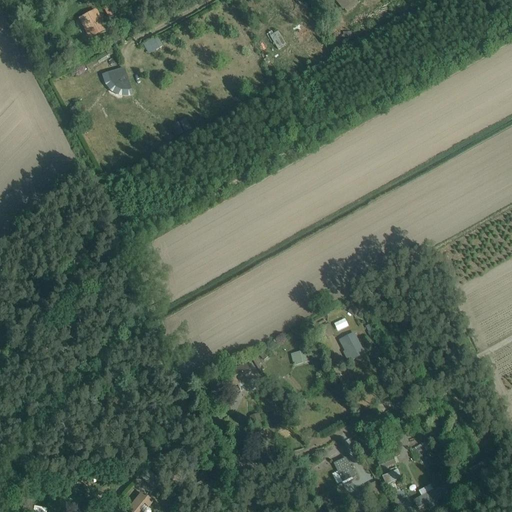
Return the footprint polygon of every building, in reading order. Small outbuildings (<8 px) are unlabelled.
[(116,0),(103,7),(108,18),(125,10),(120,2),(123,0),(116,0)] [(335,1),(344,11),(345,10),(348,14),(360,5),(356,1),(357,0),(336,0),(335,1)] [(78,19),(89,40),(107,31),(96,10),(78,19)] [(272,32),(269,34),(267,35),(273,46),(275,45),(278,51),(287,47),(279,32),(274,35),(272,32)] [(149,56),(162,48),(156,38),(143,46),(149,56)] [(114,50),(86,67),(88,71),(116,54),(114,50)] [(124,69),(107,74),(110,83),(114,89),(111,93),(119,97),(132,96),(124,69)] [(185,119),(179,123),(185,133),(191,130),(185,119)] [(177,124),(173,126),(178,137),(183,134),(177,124)] [(58,214),(46,226),(57,238),(69,225),(58,214)] [(352,307),(348,313),(355,317),(359,311),(352,307)] [(345,319),(334,324),(338,331),(348,326),(345,319)] [(321,334),(318,335),(321,339),(327,336),(329,339),(335,336),(329,325),(319,330),(321,334)] [(344,353),(348,363),(365,355),(354,333),(340,341),(345,352),(344,353)] [(78,353),(76,342),(52,346),(54,357),(78,353)] [(305,345),(299,347),(300,353),(291,355),(294,367),(310,363),(308,351),(307,351),(305,345)] [(260,357),(264,362),(269,357),(266,352),(260,357)] [(257,357),(252,360),(262,375),(264,374),(262,371),(264,370),(257,357)] [(318,357),(311,359),(313,368),(320,366),(318,357)] [(244,387),(245,387),(244,384),(252,381),(246,365),(219,376),(225,391),(237,386),(238,389),(240,388),(244,386),(244,387)] [(259,414),(250,417),(253,426),(262,423),(259,414)] [(416,450),(415,451),(417,455),(413,457),(415,461),(422,457),(421,455),(430,451),(427,445),(426,446),(425,444),(415,449),(416,450)] [(379,463),(382,471),(396,465),(393,457),(379,463)] [(490,459),(468,471),(475,483),(497,471),(490,459)] [(352,479),(355,478),(346,460),(335,465),(339,472),(344,483),(345,485),(353,481),(352,479)] [(169,474),(162,467),(161,468),(154,462),(151,466),(157,472),(158,472),(164,479),(169,474)] [(240,466),(225,474),(228,481),(244,472),(240,466)] [(157,479),(148,470),(147,471),(141,477),(154,490),(161,484),(162,482),(158,478),(157,479)] [(392,487),(391,484),(402,480),(398,471),(384,477),(385,479),(379,482),(369,487),(378,508),(388,503),(390,511),(412,511),(407,496),(405,497),(403,492),(401,493),(400,491),(398,491),(396,485),(392,487)] [(343,484),(344,483),(339,472),(333,476),(338,486),(343,483),(343,484)] [(245,475),(229,483),(234,493),(250,484),(245,475)] [(212,482),(191,491),(198,507),(219,497),(212,482)] [(414,502),(418,509),(427,504),(430,510),(436,507),(433,501),(449,493),(445,485),(434,491),(431,486),(419,492),(422,497),(414,502)] [(153,504),(141,493),(126,511),(127,511),(150,511),(150,510),(149,509),(153,504)]
